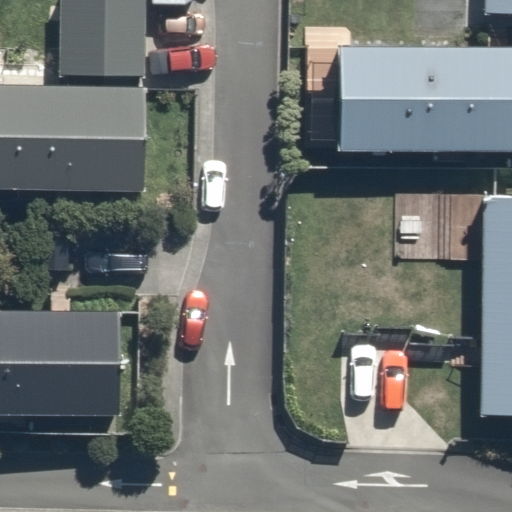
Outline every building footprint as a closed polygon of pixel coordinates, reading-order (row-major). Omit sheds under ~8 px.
[(56,0),(55,73),(138,75),(139,0),(56,0)] [(511,0),(479,0),(479,11),(511,11),(511,0)] [(511,147),(511,44),(334,43),(333,146),(511,147)] [(0,184),(138,187),(140,85),(0,81),(0,184)] [(511,192),(477,193),(474,410),(511,410),(511,192)] [(0,411),(113,412),(114,308),(0,307),(0,411)]
